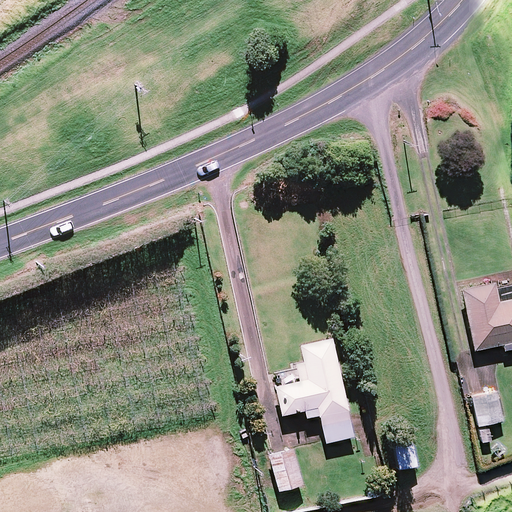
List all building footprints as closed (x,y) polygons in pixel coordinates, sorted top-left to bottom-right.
[(493,283),(460,290),(474,351),(507,344),(493,283)] [(357,438),(334,339),(302,346),(306,363),(298,365),(302,382),(278,388),(284,417),(307,412),(309,419),(322,416),(328,445),(357,438)] [(497,391),(471,397),(478,427),(503,421),(497,391)] [(232,488),(216,426),(203,429),(219,491),(232,488)] [(414,462),(409,438),(391,442),(396,465),(414,462)] [(296,450),(271,456),(281,493),(306,486),(296,450)]
